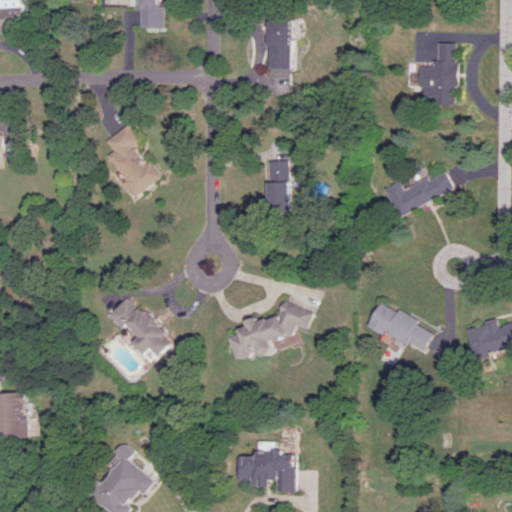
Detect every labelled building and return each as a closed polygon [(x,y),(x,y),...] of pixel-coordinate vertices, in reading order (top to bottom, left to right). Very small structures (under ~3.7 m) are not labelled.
[(0,0),(0,29),(16,30),(16,24),(24,24),(24,0),(0,0)] [(164,28),(164,5),(159,5),(159,0),(137,0),(137,8),(142,8),(141,27),(164,28)] [(269,19),(268,68),(289,68),(290,20),(269,19)] [(457,104),(458,42),(437,42),(436,66),(422,66),(422,101),(434,101),(434,103),(457,104)] [(107,140),(115,150),(108,156),(127,180),(125,182),(137,196),(163,175),(152,160),(148,164),(134,146),(142,139),(129,123),(107,140)] [(268,160),(270,213),(291,213),(289,159),(268,160)] [(401,216),(455,188),(445,169),(406,189),(401,180),(387,187),(401,216)] [(160,355),(175,341),(130,295),(110,314),(124,327),(128,323),(141,336),(135,342),(146,354),(152,348),(160,355)] [(425,352),(436,332),(418,323),(420,320),(382,300),(368,326),(385,335),(387,332),(425,352)] [(239,359),(259,352),(266,355),(272,353),(278,339),(294,334),(297,325),(307,328),(313,312),(285,301),(280,314),(264,319),(258,317),(248,320),(243,332),(231,336),(239,359)] [(511,321),(500,325),(498,319),(466,326),(473,354),(511,344),(511,321)] [(0,437),(29,436),(26,391),(0,392),(0,437)] [(157,479),(129,459),(135,451),(122,441),(113,453),(120,459),(93,496),(116,511),(131,511),(135,506),(131,503),(141,490),(147,494),(157,479)] [(295,491),(296,454),(282,454),(282,449),(273,449),(273,443),(258,443),(258,455),(240,455),(240,483),(275,483),(275,491),(295,491)]
